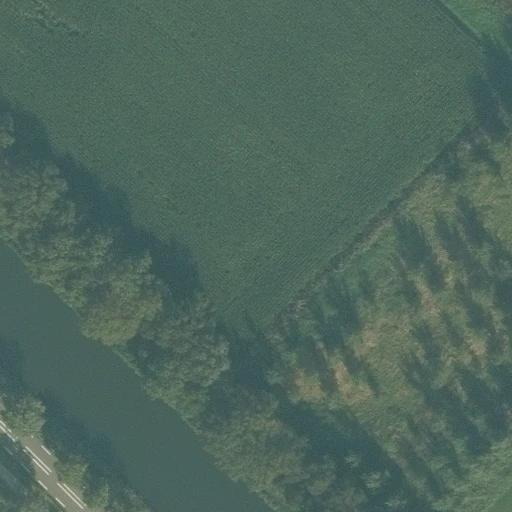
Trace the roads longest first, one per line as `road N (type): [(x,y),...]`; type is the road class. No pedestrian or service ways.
road 1 (track): [(343,511),(0,170)]
road 2 (primary): [(88,511),(0,423)]
